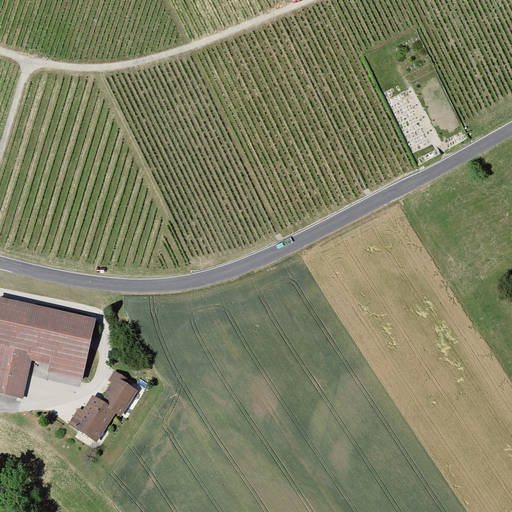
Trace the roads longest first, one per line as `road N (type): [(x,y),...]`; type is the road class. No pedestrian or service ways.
road 1 (tertiary): [(0,268),(116,291),(211,283),(272,260),(511,130)]
road 2 (track): [(309,0),(199,44),(106,67),(29,61),(0,158)]
